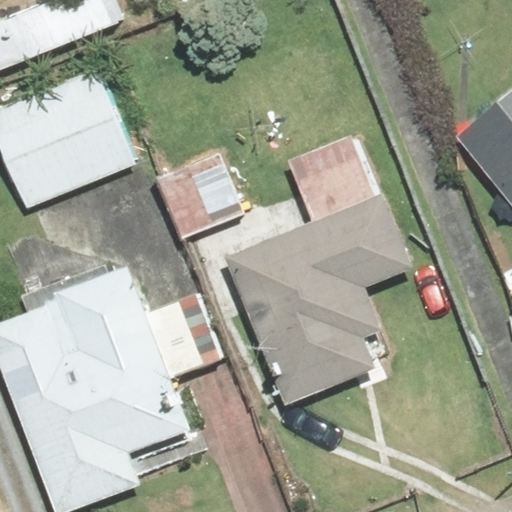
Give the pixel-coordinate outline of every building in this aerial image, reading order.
[(129,0),(75,0),(0,29),(0,81),(140,27),(129,0)] [(112,57),(0,100),(0,118),(34,204),(152,158),(112,57)] [(511,93),(469,130),(511,181),(511,93)] [(239,129),(164,162),(215,278),(243,266),(302,400),(417,351),(386,280),(438,258),(376,115),(296,149),(322,208),(281,225),(239,129)] [(145,249),(0,304),(0,315),(75,510),(223,453),(145,249)]
